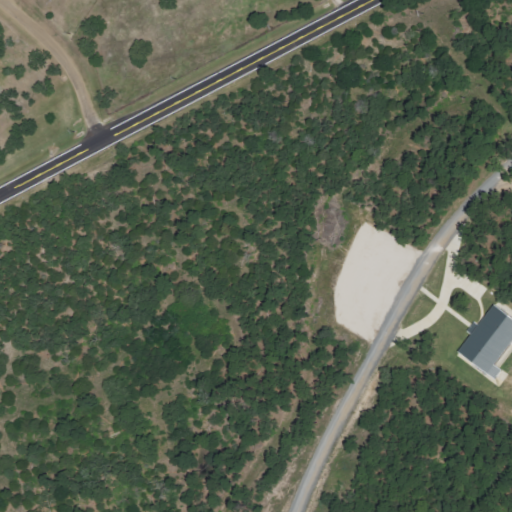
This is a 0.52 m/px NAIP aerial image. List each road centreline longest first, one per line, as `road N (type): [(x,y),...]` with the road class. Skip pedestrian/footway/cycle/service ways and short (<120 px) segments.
road 1 (residential): [(295,511),(339,409),(429,250),(511,153)]
road 2 (secondary): [(0,188),(363,0)]
road 3 (residential): [(96,138),(80,76),(16,0)]
